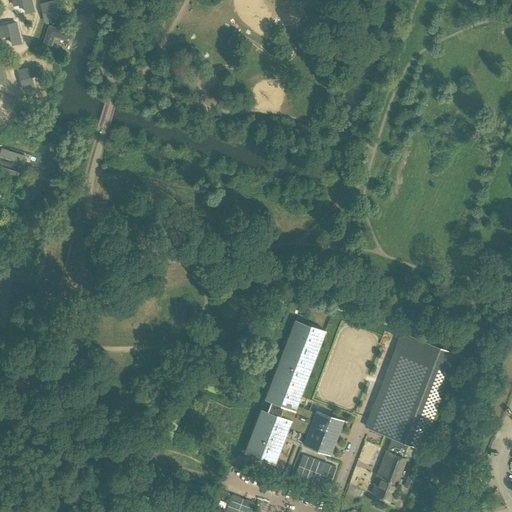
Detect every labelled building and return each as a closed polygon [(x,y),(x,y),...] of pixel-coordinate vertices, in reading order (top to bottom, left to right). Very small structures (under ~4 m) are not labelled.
[(33,10),(30,0),(12,0),(13,5),(22,3),(23,4),(25,12),(33,10)] [(53,11),(54,9),(62,7),(60,0),(57,0),(40,4),(45,21),(55,19),(53,11)] [(20,42),(16,22),(0,26),(0,33),(1,36),(9,35),(11,36),(13,44),(20,42)] [(42,45),(50,48),(53,36),(65,39),(67,31),(47,26),(42,45)] [(38,64),(19,68),(22,86),(32,84),(30,74),(40,72),(38,64)] [(0,151),(0,155),(22,163),(24,155),(1,148),(0,151)] [(0,165),(0,182),(1,183),(4,175),(16,179),(18,172),(0,165)] [(330,454),(332,447),(343,419),(316,409),(315,412),(296,405),(325,330),(306,323),(307,321),(297,318),(296,320),(295,319),(265,399),(270,401),(267,411),(261,408),(245,449),(258,454),(257,456),(261,458),(274,463),(288,426),(307,433),(303,444),(330,454)] [(379,344),(385,346),(379,344),(384,331),(394,334),(384,331),(382,335),(379,344)] [(419,449),(425,451),(461,355),(402,333),(366,428),(375,432),(385,436),(392,439),(409,445),(419,449)] [(376,482),(375,484),(371,493),(377,495),(376,496),(390,501),(396,486),(400,487),(402,483),(398,482),(407,458),(404,457),(409,445),(392,439),(388,450),(387,450),(375,482),(376,482)] [(336,467),(303,454),(302,454),(294,477),(328,489),(336,467)] [(404,486),(411,489),(416,475),(409,472),(404,486)] [(250,511),(254,502),(232,494),(224,511),(250,511)]
